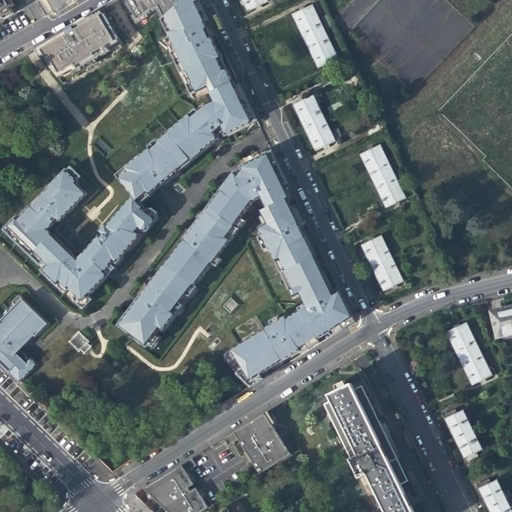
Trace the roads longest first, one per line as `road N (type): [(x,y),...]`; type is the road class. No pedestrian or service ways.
road 1 (residential): [(373,327),(212,0)]
road 2 (residential): [(373,327),(96,499)]
road 3 (unknown): [(200,0),(182,16),(173,51),(150,80),(158,125),(70,228)]
road 4 (residential): [(373,327),(462,511)]
road 5 (unknown): [(273,389),(244,322),(184,273)]
road 6 (residential): [(511,280),(423,302),(373,327)]
road 7 (secondary): [(96,499),(0,406)]
